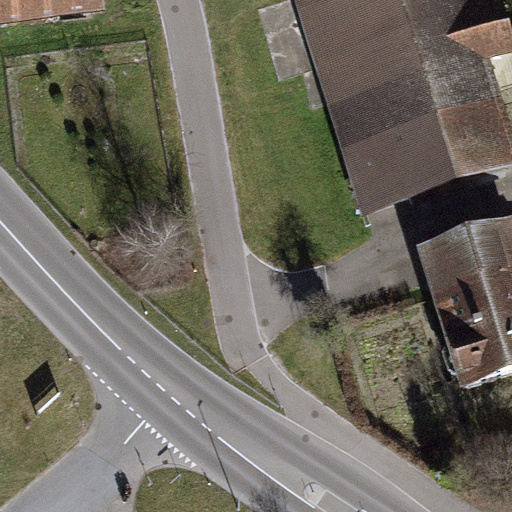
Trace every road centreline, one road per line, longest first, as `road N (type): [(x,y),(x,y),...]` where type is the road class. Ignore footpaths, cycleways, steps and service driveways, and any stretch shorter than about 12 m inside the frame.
road 1 (residential): [(179,0),(235,316)]
road 2 (tertiary): [(170,392),(96,327),(0,221)]
road 3 (tertiary): [(341,511),(170,392)]
road 4 (track): [(235,316),(253,355),(289,395),(376,457)]
road 5 (unclassified): [(170,392),(108,459),(39,511)]
